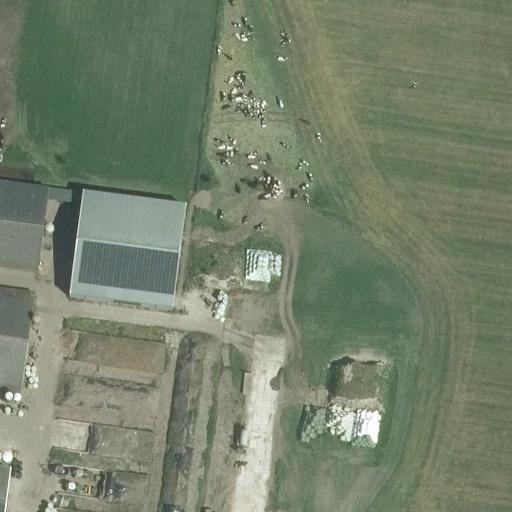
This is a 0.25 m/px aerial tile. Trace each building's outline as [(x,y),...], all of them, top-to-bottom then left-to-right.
[(0,269),(37,274),(48,190),(0,183),(0,269)] [(80,195),(67,193),(66,204),(78,206),(80,195)] [(185,209),(81,195),(68,298),(171,312),(185,209)] [(258,234),(272,236),(274,216),(260,215),(258,234)] [(287,286),(288,272),(268,271),(268,285),(287,286)] [(0,396),(20,399),(33,296),(0,291),(0,396)] [(0,511),(4,511),(10,471),(0,469),(0,511)]
